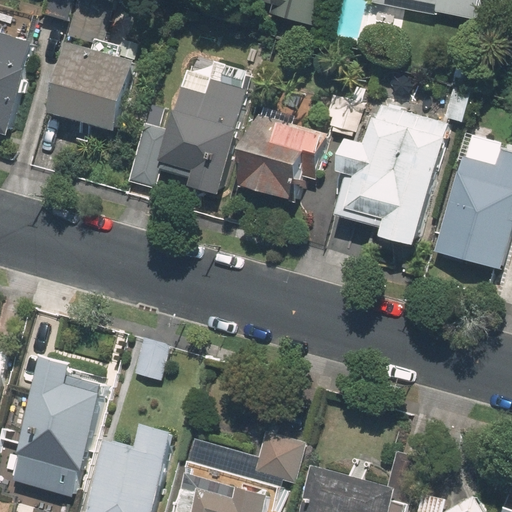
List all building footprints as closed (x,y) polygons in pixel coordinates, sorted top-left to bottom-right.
[(119,0),(85,0),(74,37),(103,46),(105,39),(111,41),(123,1),(119,0)] [(329,0),(286,0),(282,19),(323,29),(329,0)] [(378,0),(378,3),(480,22),(483,0),(378,0)] [(0,25),(0,132),(16,137),(35,72),(32,72),(40,45),(10,36),(12,29),(0,25)] [(144,65),(79,47),(70,82),(60,115),(125,133),(144,65)] [(149,124),(133,182),(159,189),(164,171),(198,180),(196,189),(227,198),(260,74),(197,57),(177,131),(149,124)] [(482,69),(462,65),(452,119),(471,123),(482,69)] [(371,104),(338,96),(330,130),(364,137),(371,104)] [(424,248),(458,125),(388,106),(377,146),(359,141),(350,174),(357,176),(346,218),(394,231),(391,239),(424,248)] [(337,138),(268,118),(247,189),(307,206),(318,169),(327,171),(337,138)] [(468,156),(441,251),(506,270),(511,250),(511,151),(506,150),(501,165),(468,156)] [(177,342),(150,334),(139,374),(165,382),(177,342)] [(52,355),(44,384),(25,452),(8,448),(2,470),(20,475),(19,481),(78,497),(85,471),(89,472),(111,393),(109,392),(111,385),(79,377),(82,364),(52,355)] [(0,418),(15,365),(0,360),(0,418)] [(160,511),(182,431),(152,423),(145,448),(114,440),(93,511),(160,511)] [(321,465),(307,511),(398,511),(405,489),(321,465)] [(275,511),(280,496),(249,487),(246,497),(209,487),(201,511),(275,511)]
